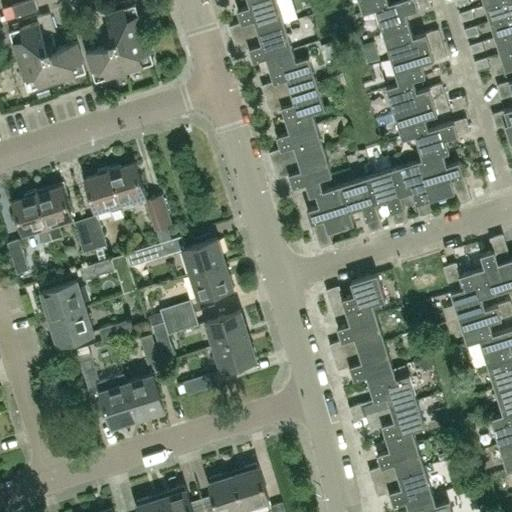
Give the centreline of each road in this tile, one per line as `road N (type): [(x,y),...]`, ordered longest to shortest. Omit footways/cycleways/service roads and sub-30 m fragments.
road 1 (residential): [(48,479),(315,394)]
road 2 (residential): [(281,281),(506,210)]
road 3 (residential): [(218,90),(0,157)]
road 4 (residential): [(506,210),(440,0)]
road 5 (residential): [(281,281),(218,90)]
road 6 (residential): [(48,479),(0,315)]
road 7 (residential): [(345,511),(315,394)]
